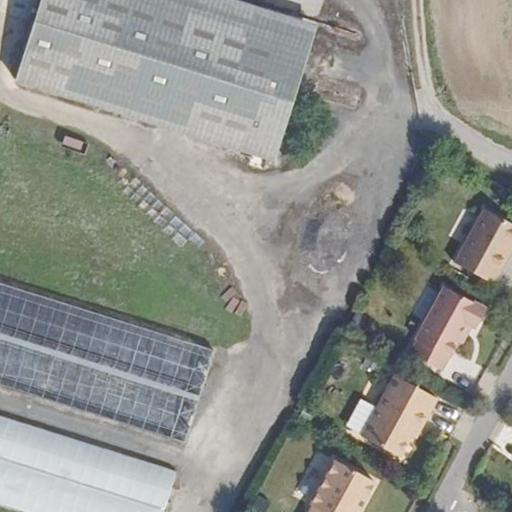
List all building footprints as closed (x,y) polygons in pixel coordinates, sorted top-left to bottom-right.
[(239,0),(42,0),(17,82),(274,163),(313,39),(318,25),(239,0)] [(511,222),(495,213),(465,266),(504,288),(511,273),(511,222)] [(210,353),(0,288),(0,390),(182,447),(210,353)] [(474,338),(479,329),(486,332),(496,313),(455,291),(426,344),(427,346),(420,358),(451,375),(467,345),(470,346),(474,338)] [(373,337),(380,323),(366,317),(359,330),(373,337)] [(431,433),(447,403),(405,380),(373,442),(410,461),(423,436),(426,430),(431,433)] [(317,429),(325,416),(315,411),(308,424),(317,429)] [(111,457),(0,422),(0,509),(9,511),(161,511),(173,475),(111,457)] [(372,511),(374,510),(386,487),(346,465),(321,510),(324,511),(323,511),(372,511)]
